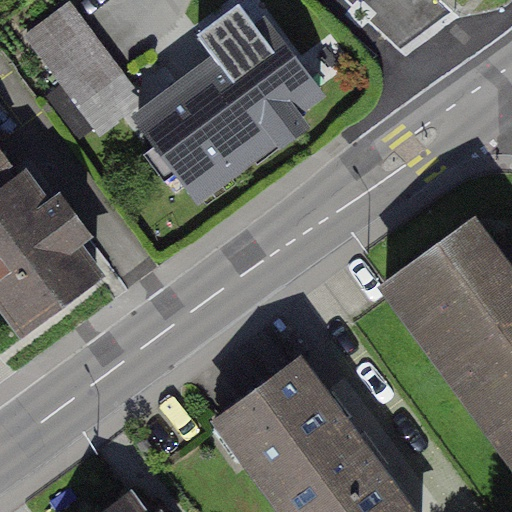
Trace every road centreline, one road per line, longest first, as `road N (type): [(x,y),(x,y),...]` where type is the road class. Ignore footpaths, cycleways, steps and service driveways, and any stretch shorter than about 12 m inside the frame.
road 1 (secondary): [(491,83),(0,459)]
road 2 (residential): [(491,83),(401,0)]
